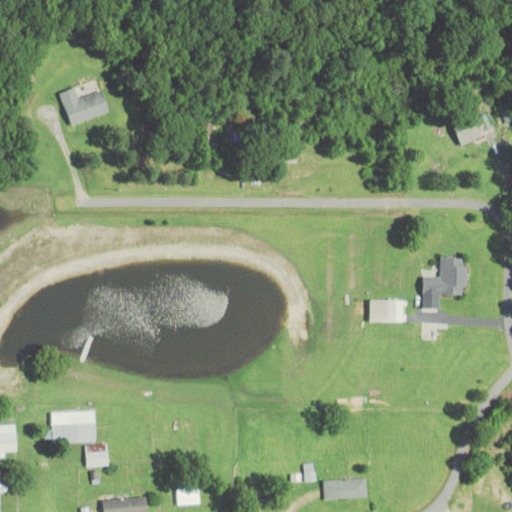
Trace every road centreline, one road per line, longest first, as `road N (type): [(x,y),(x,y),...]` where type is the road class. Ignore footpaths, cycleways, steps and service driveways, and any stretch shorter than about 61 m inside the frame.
road 1 (residential): [(511,221),(489,209),(98,208)]
road 2 (residential): [(511,387),(492,411),(461,493),(445,511)]
